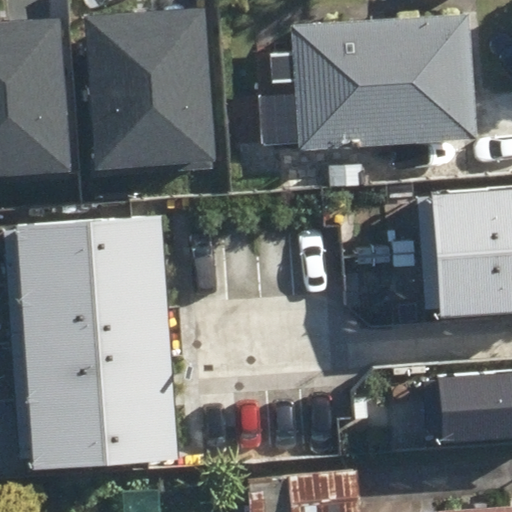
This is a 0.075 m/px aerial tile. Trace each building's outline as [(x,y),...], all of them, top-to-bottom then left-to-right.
[(199,0),(128,0),(81,3),(90,155),(209,148),(199,0)] [(58,2),(0,5),(0,161),(68,157),(58,2)] [(296,85),(300,153),(476,141),(468,18),(292,30),(294,55),(273,56),(275,86),(296,85)] [(511,174),(428,178),(435,298),(511,293),(511,174)] [(160,200),(11,210),(27,451),(175,442),(160,200)] [(511,357),(435,362),(439,423),(511,418),(511,357)] [(360,511),(357,473),(245,485),(248,511),(360,511)] [(207,484),(208,511),(241,511),(239,483),(207,484)] [(182,490),(182,511),(203,511),(204,490),(182,490)]
